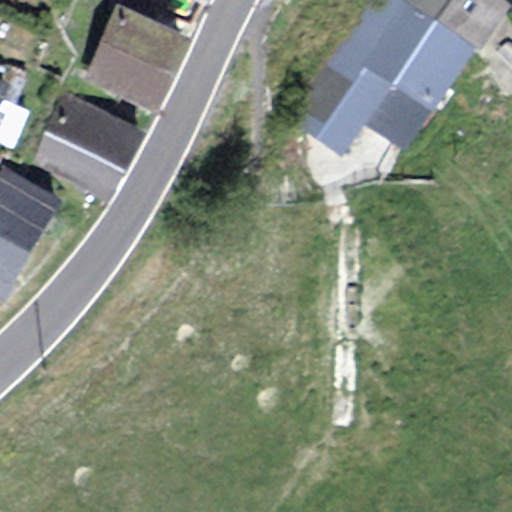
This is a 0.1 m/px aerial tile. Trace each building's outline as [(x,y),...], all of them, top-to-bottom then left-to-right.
[(403,140),(468,48),(399,0),(381,0),(299,118),(343,149),(367,115),(403,140)] [(501,1),(499,0),(399,0),(468,48),(501,1)] [(187,38),(120,8),(90,75),(156,105),(187,38)] [(139,132),(68,99),(40,158),(111,191),(139,132)] [(57,202),(3,170),(0,174),(0,292),(1,294),(57,202)]
